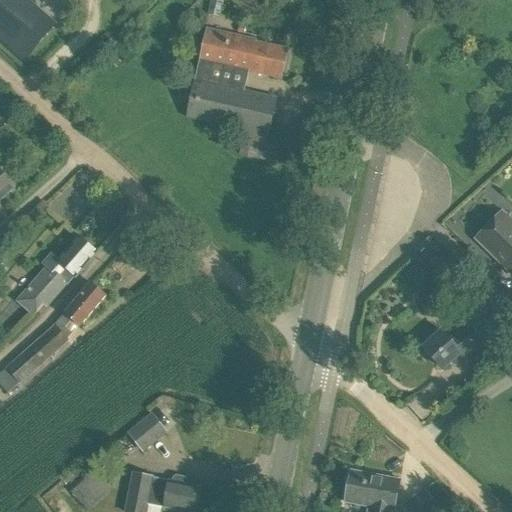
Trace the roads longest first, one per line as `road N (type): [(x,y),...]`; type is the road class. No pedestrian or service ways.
road 1 (residential): [(310,346),(0,70)]
road 2 (tertiary): [(310,346),(381,0)]
road 3 (residential): [(494,511),(310,346)]
road 4 (tertiary): [(276,511),(310,346)]
